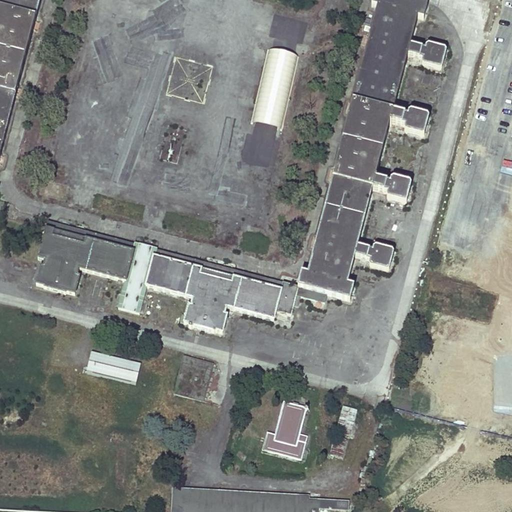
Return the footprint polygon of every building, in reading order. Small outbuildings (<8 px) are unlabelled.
[(0,0),(0,156),(40,0),(0,0)] [(445,72),(450,56),(448,54),(432,50),(430,51),(429,54),(413,50),(421,22),(427,24),(431,9),(396,0),(377,0),(375,10),(382,12),(312,279),(305,277),(301,292),(354,306),(358,291),(351,289),(358,262),(373,266),(373,270),(374,272),(390,276),(392,275),(397,258),(395,256),(379,252),(377,253),(376,257),(361,253),(376,195),(391,199),(390,202),(391,204),(408,209),(410,207),(414,191),(413,189),(397,184),(394,186),(393,189),(378,185),(393,127),(409,131),(408,135),(409,137),(425,141),(428,140),(432,124),(431,121),(414,117),(412,118),(411,122),(396,118),(411,60),(426,64),(425,67),(427,70),(443,74),(445,72)] [(511,0),(498,0),(394,401),(511,418),(511,0)] [(266,50),(251,125),(282,132),(297,57),(266,50)] [(204,103),(212,66),(175,57),(166,94),(204,103)] [(298,289),(46,220),(33,266),(41,268),(35,290),(76,302),(81,282),(77,280),(79,272),(128,286),(121,311),(140,316),(147,290),(189,301),(182,327),(223,338),(230,313),(275,325),(278,313),(290,316),(298,289)] [(136,386),(141,362),(92,350),(86,374),(136,386)] [(204,403),(214,364),(184,356),(174,395),(204,403)] [(299,436),(306,410),(284,404),(276,437),(268,435),(263,451),(275,455),(278,453),(288,455),(289,458),(301,461),(307,438),(299,436)] [(336,432),(351,435),(357,411),(342,407),(336,432)] [(311,497),(173,490),(171,511),(350,511),(351,502),(310,501),(311,497)]
